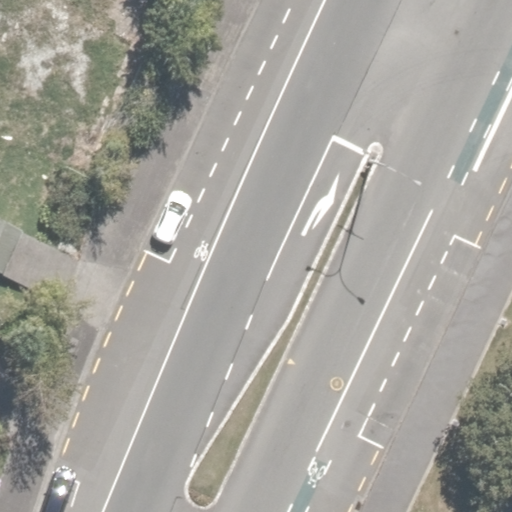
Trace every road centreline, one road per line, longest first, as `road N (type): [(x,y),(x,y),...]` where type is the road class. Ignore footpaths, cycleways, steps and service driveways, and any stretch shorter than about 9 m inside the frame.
road 1 (primary): [(137,511),(367,0)]
road 2 (primary): [(474,37),(247,511)]
